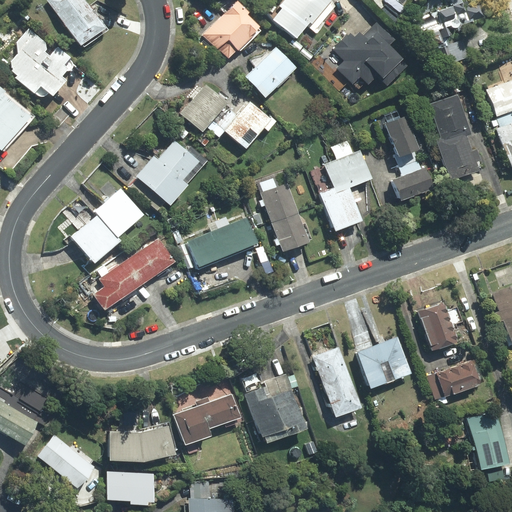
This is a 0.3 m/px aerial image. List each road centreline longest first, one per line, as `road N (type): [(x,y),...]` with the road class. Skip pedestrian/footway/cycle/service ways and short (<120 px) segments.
road 1 (residential): [(154,0),(158,38),(146,67),(15,228),(16,297),(57,345),(90,358),(129,359),(511,224)]
road 2 (unknown): [(452,260),(481,360),(511,421)]
